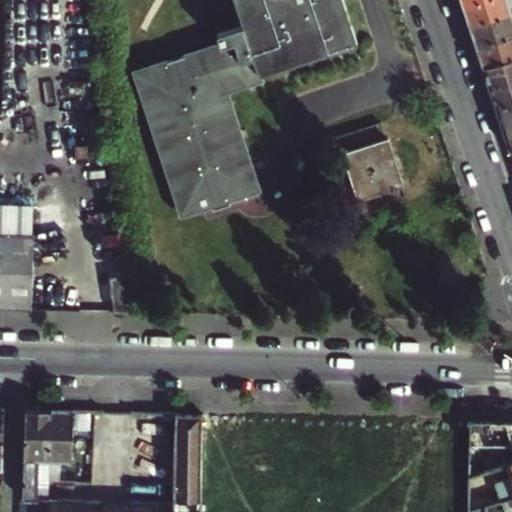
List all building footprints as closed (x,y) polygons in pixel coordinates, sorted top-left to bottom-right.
[(236,0),(244,22),(218,31),(221,40),(136,68),(182,210),(211,200),(213,206),(231,200),(229,195),(258,186),(226,87),(262,76),(260,71),(358,40),(345,0),(236,0)] [(511,0),(486,0),(464,7),(471,28),(511,14),(511,0)] [(511,35),(511,14),(471,28),(477,47),(511,35)] [(484,67),(511,57),(511,35),(477,47),(484,67)] [(491,87),(511,80),(511,57),(484,67),(491,87)] [(511,103),(511,80),(491,87),(497,108),(511,103)] [(511,103),(497,108),(511,149),(511,148),(511,103)] [(331,135),(337,151),(343,149),(358,195),(352,197),(357,214),(406,198),(401,182),(404,181),(389,135),(386,136),(380,119),(331,135)] [(346,199),(352,197),(358,195),(343,149),(337,151),(331,153),(346,199)] [(34,236),(0,234),(0,309),(32,310),(34,236)] [(136,312),(130,273),(110,276),(114,311),(136,312)] [(24,499),(43,500),(44,460),(53,460),(55,462),(58,466),(67,466),(70,460),(73,460),(74,410),(25,409),(24,499)] [(175,413),(173,502),(172,511),(197,511),(201,413),(175,413)] [(511,421),(470,420),(468,477),(511,462),(511,421)] [(44,460),(43,500),(54,500),(55,462),(53,460),(44,460)] [(511,462),(468,477),(467,511),(469,511),(485,507),(486,495),(501,489),(500,485),(507,482),(511,480),(511,462)] [(511,497),(511,480),(507,482),(500,485),(501,489),(509,487),(511,497)] [(511,511),(511,498),(502,501),(505,511),(511,511)] [(172,511),(173,502),(72,500),(54,500),(43,500),(24,499),(23,511),(172,511)]
